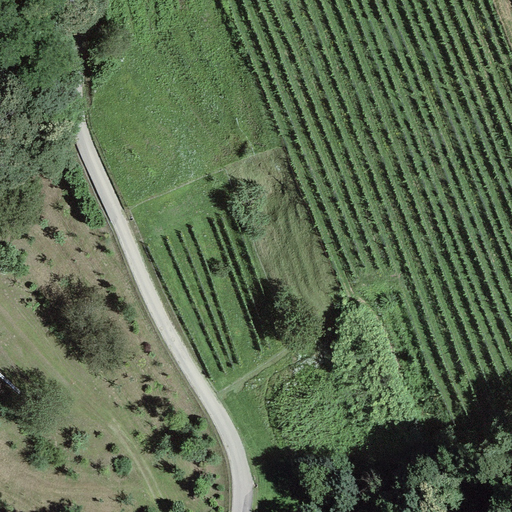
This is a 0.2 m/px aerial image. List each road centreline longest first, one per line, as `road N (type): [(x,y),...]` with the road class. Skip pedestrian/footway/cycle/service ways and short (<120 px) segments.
road 1 (unclassified): [(86,0),(71,84),(77,133),(119,238),(233,449),(240,511)]
road 2 (track): [(74,389),(132,451),(162,511)]
